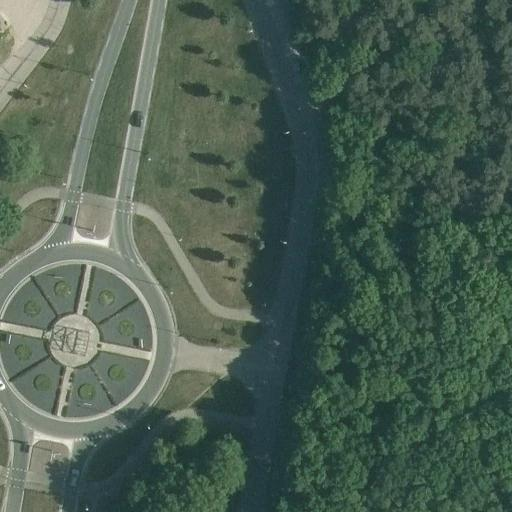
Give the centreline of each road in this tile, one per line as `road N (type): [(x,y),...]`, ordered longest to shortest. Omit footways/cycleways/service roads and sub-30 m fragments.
road 1 (unclassified): [(271,373),(306,155),(257,0)]
road 2 (primary): [(119,264),(159,0)]
road 3 (primary): [(128,0),(101,73),(58,253)]
road 4 (unclassified): [(248,511),(271,373)]
